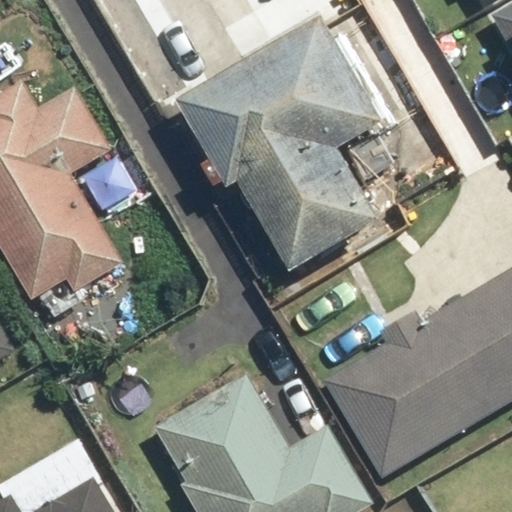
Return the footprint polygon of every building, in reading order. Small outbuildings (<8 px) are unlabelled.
[(511,7),(501,14),(511,32),(511,7)] [(340,9),(192,96),(244,184),(255,177),(308,267),(397,215),(355,146),(404,117),(340,9)] [(0,228),(42,299),(77,279),(84,291),(134,262),(82,173),(123,149),(86,86),(48,108),(31,78),(0,95),(0,228)] [(332,379),(391,478),(511,407),(511,272),(432,320),(425,308),(387,331),(394,342),(332,379)] [(0,363),(25,350),(0,307),(0,363)] [(257,372),(164,426),(195,480),(190,482),(207,511),(369,511),(385,503),(339,423),(300,446),(257,372)] [(0,511),(125,511),(104,475),(41,511),(31,511),(21,493),(0,505),(0,511)]
